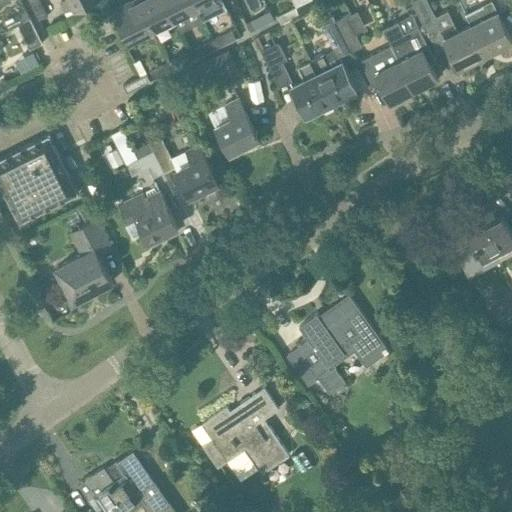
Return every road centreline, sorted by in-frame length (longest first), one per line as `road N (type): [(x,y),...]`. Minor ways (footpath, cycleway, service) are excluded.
road 1 (residential): [(47,419),(342,209),(511,113)]
road 2 (residential): [(0,100),(79,59),(104,106)]
